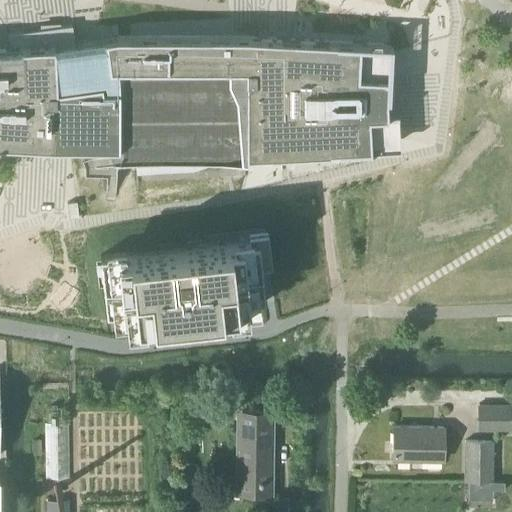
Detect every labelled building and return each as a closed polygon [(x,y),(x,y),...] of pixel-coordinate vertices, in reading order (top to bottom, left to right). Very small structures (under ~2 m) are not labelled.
[(0,144),(25,146),(38,146),(52,147),(59,147),(106,147),(115,147),(115,159),(117,159),(117,160),(134,160),(134,159),(135,159),(136,173),(193,170),(224,159),(249,159),(249,158),(248,158),(248,155),(261,155),(275,154),(337,151),(354,148),(360,148),(384,147),(382,112),(392,112),(390,69),(380,69),(381,44),(360,42),(354,42),(246,35),(117,34),(70,41),(69,25),(60,26),(60,28),(39,30),(8,34),(8,45),(0,45),(0,144)] [(68,218),(78,217),(76,202),(66,203),(68,218)] [(115,254),(99,255),(100,259),(103,285),(103,286),(103,289),(107,321),(113,320),(123,319),(132,318),(133,318),(148,316),(175,313),(176,313),(175,305),(195,303),(196,311),(224,308),(224,307),(238,306),(239,306),(240,306),(249,305),(259,304),(264,303),(265,303),(261,272),(260,263),(258,238),(249,239),(218,242),(186,246),(138,251),(120,253),(115,254)] [(478,404),(478,429),(510,429),(509,404),(478,404)] [(242,493),(271,493),(272,479),(268,479),(268,470),(272,470),(272,411),(241,411),(241,422),(236,422),(236,469),(242,469),(242,493)] [(68,423),(60,423),(45,423),(45,478),(68,478),(68,423)] [(393,459),(412,460),(412,458),(419,458),(419,460),(442,460),(443,427),(393,426),(393,459)] [(464,480),(492,480),(492,440),(464,440),(464,480)] [(46,511),(68,511),(68,499),(46,500),(46,511)]
